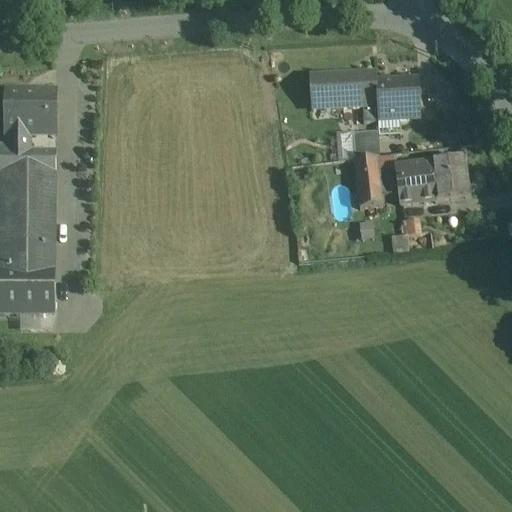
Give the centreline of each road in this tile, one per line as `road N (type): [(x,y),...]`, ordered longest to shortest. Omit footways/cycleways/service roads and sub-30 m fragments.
road 1 (residential): [(409,15),(328,13),(0,38)]
road 2 (residential): [(511,122),(462,47),(409,15)]
